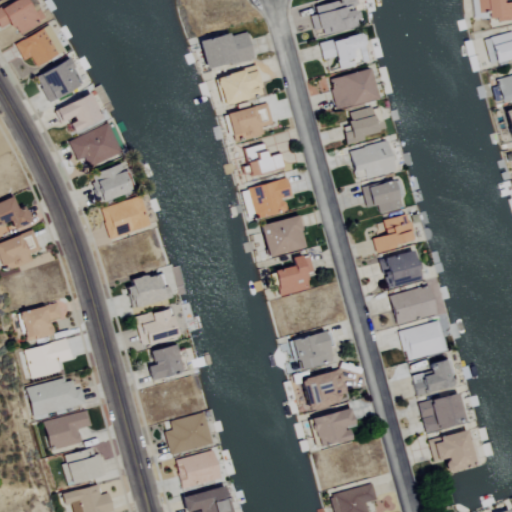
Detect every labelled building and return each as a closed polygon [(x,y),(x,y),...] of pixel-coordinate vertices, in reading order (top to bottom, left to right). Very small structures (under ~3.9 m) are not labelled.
[(0,27),(7,23),(14,36),(41,20),(34,8),(28,11),(20,0),(12,0),(0,7),(0,27)] [(311,37),(358,25),(351,0),(341,0),(310,8),(312,15),(306,17),(311,37)] [(469,0),(470,20),(511,19),(511,1),(502,2),(502,0),(469,0)] [(31,66),(59,55),(47,27),(10,43),(18,61),(28,57),(31,66)] [(202,70),(250,59),(243,32),(195,43),(202,70)] [(481,39),(488,67),(511,61),(511,39),(510,32),(481,39)] [(335,71),(364,63),(362,53),(357,34),(315,45),(319,60),(332,57),(335,71)] [(44,102),(76,88),(65,62),(33,76),(44,102)] [(220,107),(259,96),(251,67),(212,78),(220,107)] [(373,101),(366,70),(325,79),(332,110),(373,101)] [(495,102),(511,98),(511,74),(490,79),(495,102)] [(68,133),(97,120),(85,95),(50,111),(57,125),(63,122),(68,133)] [(260,136),(258,127),(268,125),(264,105),(223,113),(228,142),(260,136)] [(510,140),(511,139),(511,107),(500,112),(510,140)] [(344,116),(347,133),(340,135),(342,143),(381,135),(376,109),(344,116)] [(85,169),(117,153),(104,124),(65,143),(74,162),(80,158),(85,169)] [(391,172),(382,141),(345,152),(355,183),(391,172)] [(245,177),(279,170),(276,155),(262,158),(259,145),(240,149),(245,177)] [(94,204),(126,194),(116,166),(95,173),(97,181),(87,184),(94,204)] [(243,189),(251,219),(282,211),(279,200),(287,197),(283,179),(243,189)] [(397,210),(391,182),(359,189),(363,209),(374,207),(376,214),(397,210)] [(146,227),(136,197),(95,210),(105,240),(146,227)] [(0,224),(6,222),(10,233),(28,226),(21,209),(14,212),(8,198),(0,201),(0,224)] [(378,220),(381,237),(369,239),(371,251),(410,244),(405,215),(378,220)] [(297,250),(293,234),(297,233),(293,217),(255,227),(263,259),(297,250)] [(26,254),(36,252),(30,232),(0,240),(0,271),(29,263),(26,254)] [(376,260),(382,290),(415,283),(409,253),(376,260)] [(306,290),(302,275),(309,273),(305,256),(287,260),(289,267),(270,272),(276,297),(306,290)] [(166,297),(162,284),(158,286),(154,273),(120,284),(128,309),(166,297)] [(432,314),(424,286),(385,298),(393,326),(432,314)] [(57,318),(54,303),(15,312),(23,342),(49,335),(46,321),(57,318)] [(169,339),(166,311),(133,314),(136,342),(169,339)] [(402,361),(442,351),(435,322),(395,331),(402,361)] [(294,369),(328,362),(322,332),(288,339),(294,369)] [(55,363),(67,360),(62,339),(21,350),(29,379),(57,372),(55,363)] [(141,351),(148,380),(178,372),(171,344),(141,351)] [(412,396),(449,386),(442,359),(426,363),(428,371),(417,374),(419,381),(409,384),(412,396)] [(336,369),(295,379),(303,410),(343,401),(336,369)] [(82,405),(78,388),(71,390),(69,381),(60,383),(59,379),(24,388),(31,417),(82,405)] [(420,432),(461,424),(455,394),(414,402),(420,432)] [(350,425),(346,408),(307,418),(314,447),(346,439),(343,427),(350,425)] [(87,426),(83,411),(41,422),(48,451),(78,443),(75,429),(87,426)] [(160,432),(166,455),(208,444),(200,412),(166,421),(168,430),(160,432)] [(430,462),(440,459),(444,472),(472,464),(462,430),(424,440),(430,462)] [(58,456),(66,485),(96,477),(88,448),(58,456)] [(215,479),(208,450),(170,460),(177,489),(215,479)] [(330,511),(364,511),(362,503),(372,500),(368,484),(326,495),(330,511)] [(61,493),(63,506),(69,505),(70,511),(108,511),(105,493),(96,495),(95,486),(61,493)] [(176,497),(180,511),(225,511),(219,486),(176,497)]
